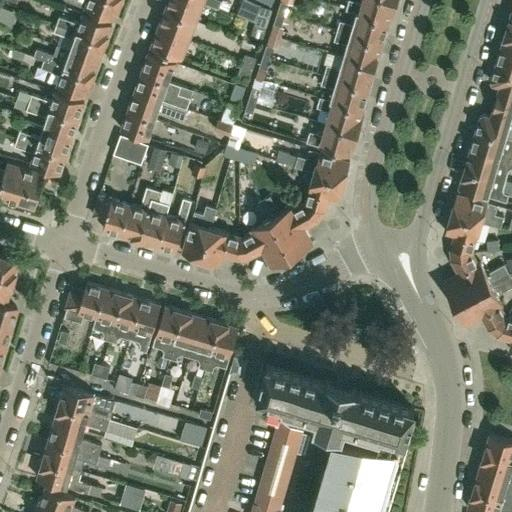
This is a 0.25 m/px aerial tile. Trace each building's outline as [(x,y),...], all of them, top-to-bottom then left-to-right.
[(69,0),(113,17),(120,0),(69,0)] [(167,0),(165,7),(196,19),(203,1),(201,0),(167,0)] [(255,25),(265,28),(271,9),(249,0),(241,0),(236,14),(256,21),(255,25)] [(285,13),(289,2),(283,0),(280,0),(277,10),(285,13)] [(348,0),(346,9),(357,12),(357,11),(388,21),(389,18),(392,19),(397,0),(362,0),(362,2),(355,0),(348,0)] [(189,38),(196,19),(165,7),(158,26),(189,38)] [(277,10),(273,22),(281,25),(285,13),(277,10)] [(106,39),(112,22),(83,11),(79,22),(60,15),(58,22),(106,39)] [(339,20),(337,29),(382,43),(388,21),(357,11),(357,12),(353,24),(339,20)] [(74,37),(70,47),(99,57),(106,39),(58,22),(55,30),(74,37)] [(265,28),(255,25),(251,34),(262,37),(265,28)] [(158,26),(150,45),(181,57),(189,38),(158,26)] [(511,30),(506,28),(500,47),(511,51),(511,30)] [(375,65),(380,49),(382,43),(337,29),(333,41),(347,44),(343,55),(375,65)] [(99,57),(70,47),(57,42),(53,53),(37,47),(34,55),(44,59),(44,58),(93,75),(99,57)] [(274,45),(267,43),(263,54),(270,57),(274,45)] [(511,51),(500,47),(494,67),(511,72),(511,51)] [(148,51),(142,70),(168,79),(174,60),(148,51)] [(245,54),(242,64),(252,67),(255,58),(245,54)] [(259,66),(267,68),(270,57),(263,54),(259,66)] [(323,73),(368,87),(371,80),(375,65),(343,55),(340,67),(326,63),(323,73)] [(57,83),(82,93),(86,94),(93,75),(44,58),(44,59),(42,66),(60,72),(57,83)] [(252,67),(242,64),(239,73),(249,77),(252,67)] [(511,72),(494,67),(490,79),(493,83),(499,85),(495,100),(511,105),(511,72)] [(135,89),(187,107),(191,97),(177,93),(180,84),(168,80),(168,79),(142,70),(135,89)] [(362,109),(368,87),(323,73),(320,84),(333,88),(330,99),(362,109)] [(240,101),(242,96),(245,87),(235,83),(230,98),(240,101)] [(256,101),(258,95),(260,89),(252,86),(248,98),(256,101)] [(17,97),(29,101),(78,117),(84,99),(55,89),(51,100),(19,89),(17,97)] [(187,107),(135,89),(128,108),(154,117),(157,110),(183,120),(187,107)] [(326,122),(358,132),(364,112),(361,111),(362,109),(330,99),(319,96),(316,106),(330,110),(326,122)] [(256,101),(248,98),(245,109),(252,112),(256,101)] [(511,105),(495,100),(490,115),(484,113),(480,116),(476,128),(505,137),(509,122),(511,123),(511,105)] [(78,117),(29,101),(26,109),(46,116),(43,126),(72,135),(78,117)] [(121,127),(122,128),(147,137),(154,117),(128,108),(121,127)] [(218,119),(214,128),(230,133),(233,124),(218,119)] [(352,151),(358,132),(326,122),(323,134),(309,130),(306,141),(349,153),(350,150),(352,151)] [(20,130),(17,137),(66,153),(72,135),(43,126),(39,136),(20,130)] [(476,128),(470,147),(511,160),(511,138),(505,137),(476,128)] [(141,162),(145,151),(148,142),(121,132),(114,152),(141,162)] [(66,153),(17,137),(14,145),(34,152),(31,162),(60,172),(66,153)] [(226,145),(228,156),(241,159),(234,145),(227,143),(226,145)] [(154,145),(148,164),(159,168),(165,148),(154,145)] [(255,161),(256,158),(244,148),(234,145),(241,159),(251,162),(255,161)] [(511,160),(470,147),(464,167),(504,179),(508,166),(511,167),(511,160)] [(287,162),(289,154),(290,152),(278,148),(275,158),(287,162)] [(294,165),(297,166),(313,171),(313,170),(344,180),(350,160),(309,148),(306,157),(298,154),(294,165)] [(6,160),(4,170),(0,168),(0,176),(40,188),(45,171),(6,160)] [(205,165),(204,165),(194,162),(191,173),(202,176),(205,165)] [(504,179),(464,167),(458,186),(506,200),(508,193),(500,191),(504,179)] [(338,198),(344,180),(313,170),(313,171),(305,199),(302,203),(301,203),(322,213),(325,209),(329,195),(338,198)] [(0,196),(35,206),(40,188),(0,176),(0,196)] [(130,203),(122,232),(140,238),(155,188),(147,186),(141,206),(130,203)] [(158,243),(167,214),(170,203),(160,200),(163,190),(155,188),(140,238),(158,243)] [(494,213),(497,204),(457,192),(451,212),(481,222),(481,221),(500,226),(503,215),(494,213)] [(102,227),(122,232),(130,203),(99,194),(93,214),(105,218),(102,227)] [(271,194),(262,199),(292,253),(312,242),(304,226),(317,219),(322,213),(301,203),(294,207),(292,204),(280,211),(271,194)] [(167,214),(158,243),(176,249),(191,199),(183,197),(177,217),(167,214)] [(244,235),(242,235),(243,257),(248,256),(262,249),(271,264),(292,253),(262,199),(258,201),(268,218),(251,227),(252,230),(244,235)] [(182,251),(203,257),(211,227),(216,208),(206,205),(204,212),(194,210),(182,251)] [(473,249),(481,222),(451,212),(445,230),(454,233),(450,248),(450,252),(473,249)] [(211,227),(203,257),(220,262),(223,253),(237,257),(243,257),(242,235),(240,235),(211,227)] [(499,249),(499,248),(498,239),(486,240),(487,250),(499,249)] [(443,281),(455,302),(491,283),(508,274),(503,264),(486,273),(480,262),(477,263),(473,254),(473,249),(450,252),(451,259),(459,272),(443,281)] [(0,275),(11,279),(17,260),(0,254),(0,275)] [(508,274),(491,283),(455,302),(466,323),(481,314),(489,328),(495,333),(508,316),(506,314),(501,305),(503,304),(496,291),(500,289),(502,292),(511,286),(511,280),(510,276),(508,274)] [(0,295),(5,298),(6,297),(11,279),(0,275),(0,295)] [(96,316),(105,286),(87,280),(84,289),(72,286),(62,317),(80,323),(83,312),(96,316)] [(96,316),(92,327),(101,330),(103,333),(102,337),(109,339),(124,292),(105,286),(96,316)] [(124,292),(109,339),(116,342),(118,337),(121,335),(130,338),(142,297),(124,292)] [(142,297),(130,338),(139,340),(141,344),(139,348),(146,350),(160,303),(142,297)] [(0,322),(10,326),(16,306),(0,300),(0,322)] [(162,355),(169,357),(183,309),(165,304),(152,344),(161,347),(163,351),(162,355)] [(181,353),(189,355),(201,315),(183,309),(169,357),(176,359),(178,355),(181,353)] [(220,320),(201,315),(189,355),(197,358),(199,361),(198,366),(205,368),(220,320)] [(509,348),(511,349),(511,317),(508,316),(495,333),(498,335),(511,339),(509,348)] [(213,366),(217,364),(226,366),(238,325),(220,320),(205,368),(212,370),(213,366)] [(0,322),(0,344),(4,345),(10,326),(0,322)] [(61,330),(57,341),(65,344),(68,332),(61,330)] [(230,370),(242,374),(247,358),(235,354),(230,370)] [(99,376),(102,364),(94,362),(91,373),(99,376)] [(336,382),(326,379),(325,379),(325,380),(267,363),(257,396),(262,398),(269,400),(270,395),(283,399),(281,405),(316,415),(313,425),(314,425),(329,429),(343,433),(343,434),(344,434),(347,425),(381,435),(383,428),(397,432),(395,437),(405,440),(415,407),(357,390),(357,389),(347,386),(336,382)] [(110,366),(102,364),(99,376),(106,378),(110,366)] [(172,375),(165,373),(162,385),(169,387),(172,375)] [(191,385),(198,388),(202,376),(195,374),(191,385)] [(136,395),(139,383),(131,381),(128,392),(136,395)] [(147,385),(139,383),(136,395),(143,397),(144,396),(147,385)] [(115,399),(64,385),(59,402),(109,417),(115,399)] [(153,398),(156,388),(147,385),(144,396),(153,398)] [(109,417),(59,402),(53,421),(83,430),(85,423),(106,429),(105,430),(134,439),(138,427),(109,418),(109,417)] [(201,408),(198,416),(210,419),(212,411),(201,408)] [(279,511),(280,510),(279,510),(303,429),(279,417),(278,419),(254,502),(253,502),(249,511),(279,511)] [(83,430),(53,421),(48,439),(98,454),(101,444),(81,438),(83,430)] [(188,442),(201,446),(208,426),(195,422),(188,442)] [(511,439),(489,433),(484,450),(511,458),(511,439)] [(48,439),(43,458),(81,469),(84,459),(107,466),(110,458),(98,454),(48,439)] [(379,511),(398,449),(398,448),(369,444),(340,440),(337,459),(333,458),(329,486),(325,486),(321,511),(379,511)] [(511,458),(484,450),(479,469),(511,478),(511,458)] [(189,464),(157,455),(154,466),(185,476),(189,464)] [(78,479),(81,469),(43,458),(37,477),(99,495),(102,486),(78,479)] [(511,478),(479,469),(473,487),(511,498),(511,478)] [(46,484),(38,503),(61,511),(91,511),(71,504),(75,496),(46,484)] [(511,498),(473,487),(468,506),(487,511),(508,511),(510,509),(511,509),(511,498)] [(165,511),(177,511),(181,502),(170,498),(165,511)] [(61,511),(38,503),(34,511),(61,511)]
